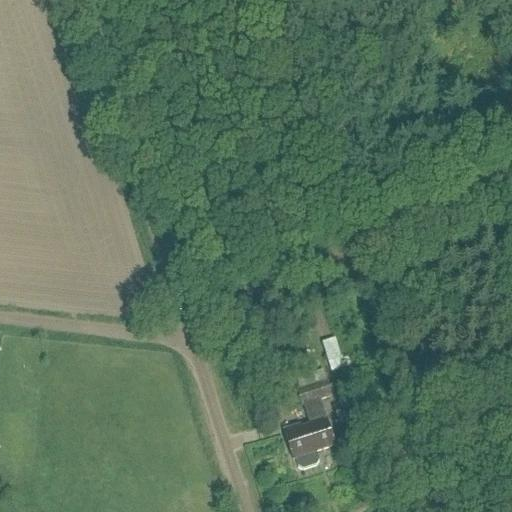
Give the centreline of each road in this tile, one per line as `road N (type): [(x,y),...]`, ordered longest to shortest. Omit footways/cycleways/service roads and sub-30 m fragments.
road 1 (unclassified): [(185,322),(511,182)]
road 2 (unclassified): [(185,322),(81,0)]
road 3 (unclassified): [(245,511),(185,322)]
road 4 (unclassified): [(185,322),(157,334),(0,321)]
